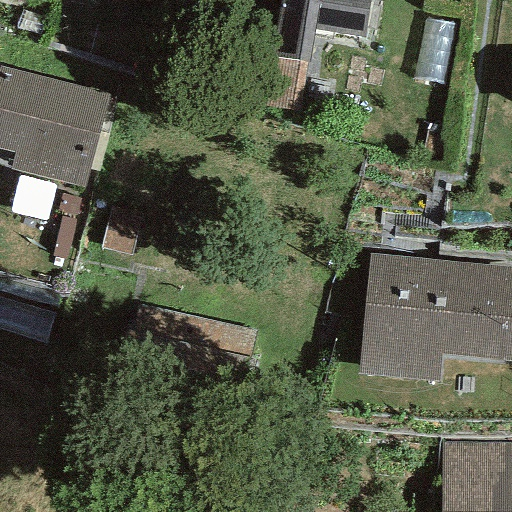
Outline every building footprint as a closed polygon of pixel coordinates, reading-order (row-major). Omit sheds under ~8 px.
[(27,0),(0,0),(0,8),(23,15),(27,0)] [(283,0),(271,71),(308,77),(314,42),(363,50),(371,4),(345,0),(283,0)] [(109,98),(0,71),(0,163),(15,167),(11,182),(84,200),(109,98)] [(300,120),(308,77),(271,71),(264,114),(300,120)] [(143,216),(112,209),(102,253),(134,260),(143,216)] [(511,336),(511,279),(374,261),(358,379),(443,391),(446,365),(507,373),(511,336)] [(0,281),(0,296),(58,313),(62,300),(0,281)] [(54,317),(0,300),(0,331),(44,345),(54,317)] [(241,427),(254,367),(249,366),(257,335),(141,310),(134,339),(127,338),(113,398),(241,427)] [(511,511),(511,447),(441,447),(440,511),(511,511)]
